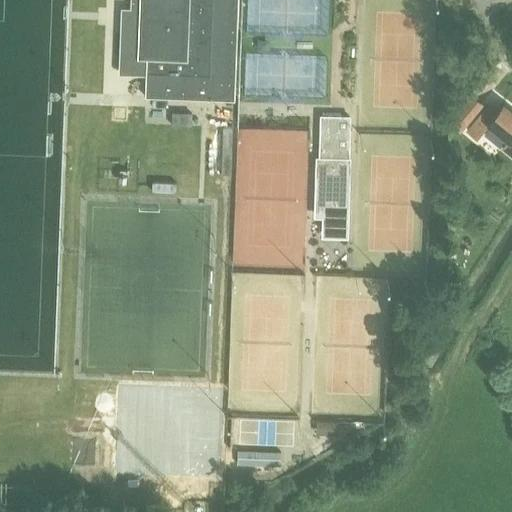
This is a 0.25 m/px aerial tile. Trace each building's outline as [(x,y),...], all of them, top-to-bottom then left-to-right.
[(131,0),(131,7),(138,7),(137,56),(145,57),(147,57),(146,73),(145,95),(234,99),(237,0),(131,0)] [(335,0),(242,0),(240,98),(331,102),(335,0)] [(384,54),(384,107),(417,107),(417,62),(406,62),(406,40),(423,40),(423,15),(406,15),(406,29),(398,29),(398,43),(393,43),(393,54),(384,54)] [(461,132),(483,103),(471,93),(448,121),(461,132)] [(511,109),(503,103),(496,111),(488,105),(468,130),(477,137),(488,123),(507,139),(500,147),(511,157),(511,109)] [(171,109),(171,124),(187,125),(188,109),(171,109)] [(349,115),(320,114),(319,155),(317,155),(315,214),(321,214),(320,236),(345,237),(349,115)] [(389,196),(390,218),(418,217),(416,157),(381,159),(382,196),(389,196)] [(280,452),(236,450),(236,463),(279,465),(280,452)]
